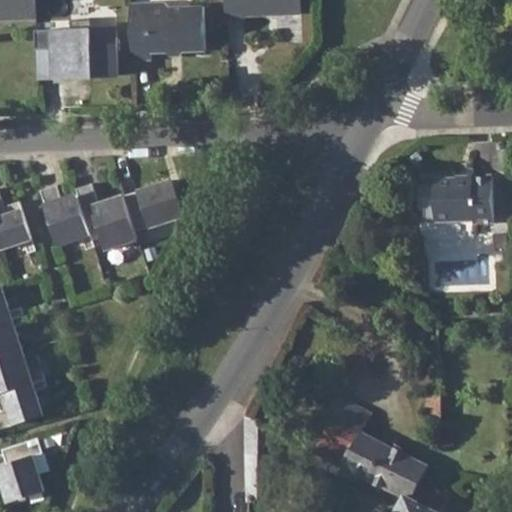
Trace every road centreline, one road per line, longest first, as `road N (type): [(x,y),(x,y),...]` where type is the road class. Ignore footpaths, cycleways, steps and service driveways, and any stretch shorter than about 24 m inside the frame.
road 1 (residential): [(130,511),(293,288),(371,123)]
road 2 (residential): [(0,143),(371,123)]
road 3 (residential): [(371,123),(511,113)]
road 4 (residential): [(371,123),(436,0)]
